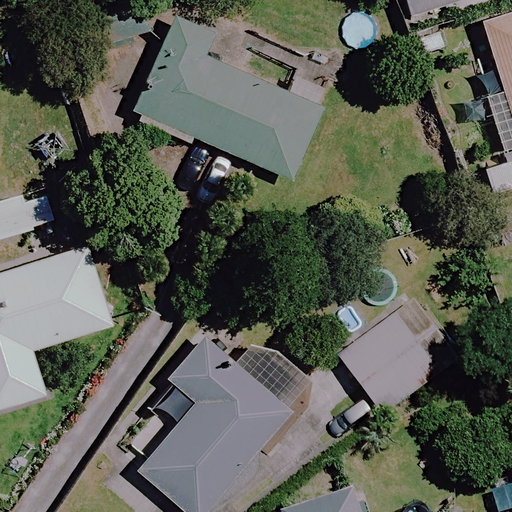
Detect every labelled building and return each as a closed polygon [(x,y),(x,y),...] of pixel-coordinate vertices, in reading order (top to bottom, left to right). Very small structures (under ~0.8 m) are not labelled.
[(463,1),(462,0),(400,0),(407,20),(463,1)] [(511,16),(481,26),(511,130),(511,16)] [(229,47),(180,26),(139,120),(288,185),(320,111),(221,68),(229,47)] [(511,190),(511,162),(482,170),(489,197),(511,190)] [(0,239),(21,237),(17,203),(0,204),(0,239)] [(71,224),(20,239),(28,265),(0,273),(0,411),(42,400),(28,351),(102,330),(71,224)] [(458,364),(411,301),(336,358),(382,420),(458,364)] [(206,511),(291,411),(200,335),(164,379),(190,401),(132,471),(181,511),(206,511)] [(364,511),(355,482),(279,507),(280,511),(364,511)]
